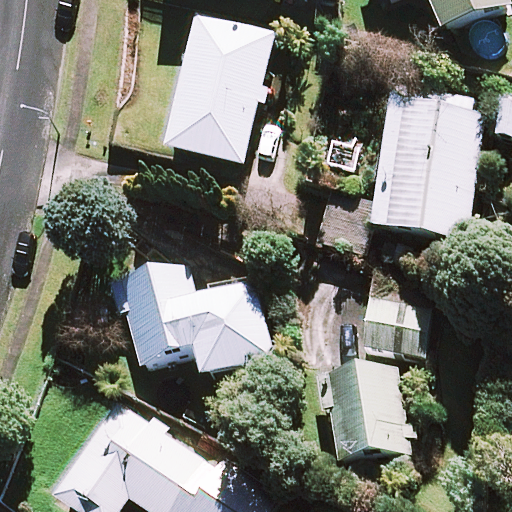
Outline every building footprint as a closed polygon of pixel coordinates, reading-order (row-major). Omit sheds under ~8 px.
[(170,0),(170,7),(281,13),(281,6),(337,9),(337,0),(170,0)] [(511,25),(501,0),(389,0),(397,19),(428,6),(447,53),(511,25)] [(275,44),(200,30),(173,168),(248,183),(275,44)] [(473,258),(484,113),(393,106),(382,251),(473,258)] [(376,214),(331,208),(324,258),(368,265),(376,214)] [(216,307),(219,319),(203,323),(192,281),(115,301),(124,336),(134,333),(148,386),(202,372),(210,400),(280,383),(278,375),(258,296),(216,307)] [(429,366),(431,315),(372,312),(370,363),(429,366)] [(399,374),(319,384),(323,418),(331,417),(338,469),(410,460),(399,374)] [(227,418),(175,390),(161,415),(213,443),(227,418)] [(218,482),(124,423),(68,511),(279,511),(285,503),(227,467),(218,482)]
